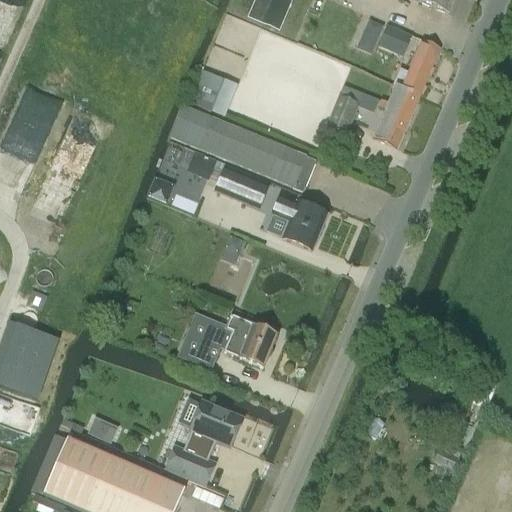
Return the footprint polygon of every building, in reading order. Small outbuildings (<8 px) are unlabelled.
[(271,0),(268,9),(255,3),(248,20),(261,25),(277,32),(290,0),(271,0)] [(410,0),(448,16),(455,0),(410,0)] [(402,59),(411,39),(387,29),(378,49),(402,59)] [(359,44),(356,51),(370,57),(376,43),(370,40),(359,44)] [(399,71),(392,87),(395,88),(419,98),(439,50),(421,43),(408,74),(399,71)] [(201,75),(188,106),(208,114),(221,84),(201,75)] [(418,100),(419,98),(395,88),(388,105),(381,102),(378,110),(385,113),(373,141),(397,151),(419,100),(418,100)] [(20,122),(50,128),(56,99),(25,93),(20,122)] [(337,97),(326,125),(345,133),(357,105),(337,97)] [(304,160),(211,123),(183,111),(171,142),(302,195),(314,164),(304,160)] [(188,167),(208,176),(213,163),(193,154),(188,167)] [(224,171),(215,193),(246,206),(258,211),(268,189),(255,184),(224,171)] [(326,217),(296,205),(296,207),(279,200),(272,217),(289,224),(281,241),(311,253),(326,217)] [(207,327),(191,366),(210,374),(219,351),(224,353),(223,355),(262,371),(276,338),(230,319),(225,330),(224,332),(223,331),(222,334),(207,327)] [(0,391),(36,403),(57,343),(7,326),(0,348),(0,391)] [(190,434),(181,454),(206,465),(215,445),(229,451),(241,422),(201,406),(190,434)] [(93,419),(85,446),(110,454),(119,426),(93,419)] [(365,437),(376,442),(383,426),(373,421),(365,437)] [(77,511),(175,511),(183,494),(66,443),(42,497),(77,511)] [(205,488),(213,468),(174,451),(165,471),(205,488)] [(433,464),(453,473),(459,460),(439,451),(433,464)]
